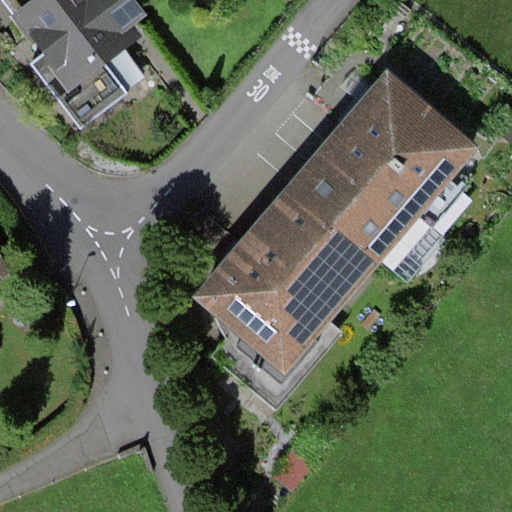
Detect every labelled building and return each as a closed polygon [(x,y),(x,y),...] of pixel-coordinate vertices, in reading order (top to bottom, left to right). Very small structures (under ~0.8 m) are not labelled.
[(22,17),(44,0),(3,0),(19,19),(22,17)] [(44,0),(22,17),(46,51),(31,64),(81,128),(127,94),(101,58),(129,37),(122,26),(139,13),(128,0),(44,0)] [(242,263),(204,308),(294,383),(483,157),(392,82),(356,126),(242,263)] [(511,119),(502,132),(511,139),(511,119)] [(0,255),(0,293),(18,280),(0,255)]
